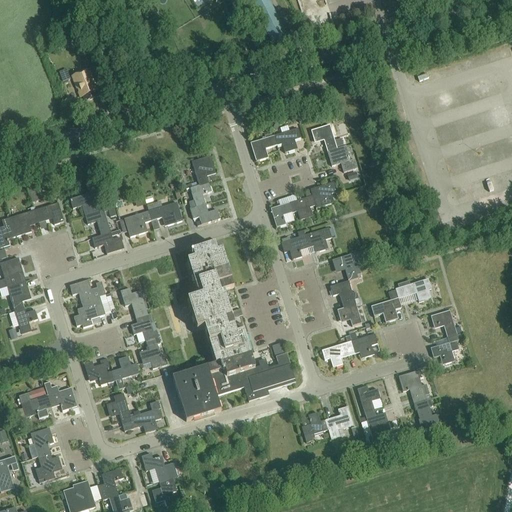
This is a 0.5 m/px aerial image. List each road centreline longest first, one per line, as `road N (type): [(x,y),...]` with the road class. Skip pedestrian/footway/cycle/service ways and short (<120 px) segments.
road 1 (residential): [(316,391),(104,452),(66,345)]
road 2 (unclassified): [(223,89),(511,0)]
road 3 (residential): [(66,345),(50,291),(59,279),(262,217)]
road 4 (unclassified): [(0,158),(223,89)]
road 5 (residential): [(316,391),(262,217)]
road 6 (residential): [(411,338),(417,360),(316,391)]
